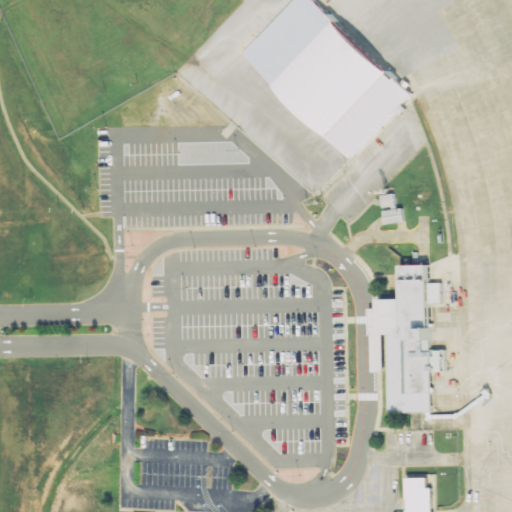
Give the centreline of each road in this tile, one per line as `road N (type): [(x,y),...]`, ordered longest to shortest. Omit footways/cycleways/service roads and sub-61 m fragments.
road 1 (residential): [(131,350),(274,485),(303,498),(330,495),(351,477),(366,397),(360,284),(314,244),(290,237),(168,242),(143,261),(130,290)]
road 2 (residential): [(130,290),(95,313),(0,315)]
road 3 (residential): [(0,347),(131,350)]
